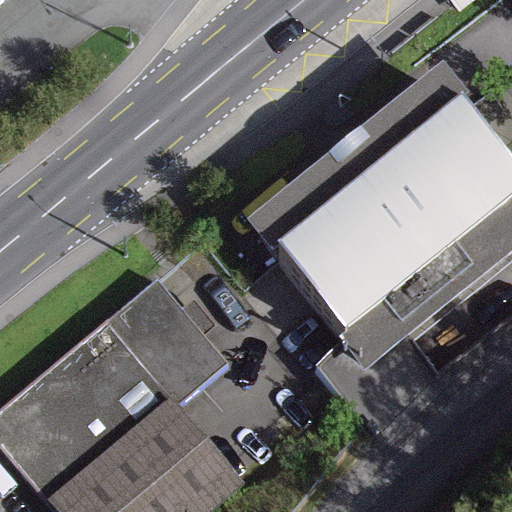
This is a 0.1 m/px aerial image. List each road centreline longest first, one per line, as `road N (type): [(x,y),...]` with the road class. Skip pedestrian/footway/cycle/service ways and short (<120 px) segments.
road 1 (primary): [(303,0),(0,250)]
road 2 (residential): [(511,390),(381,511)]
